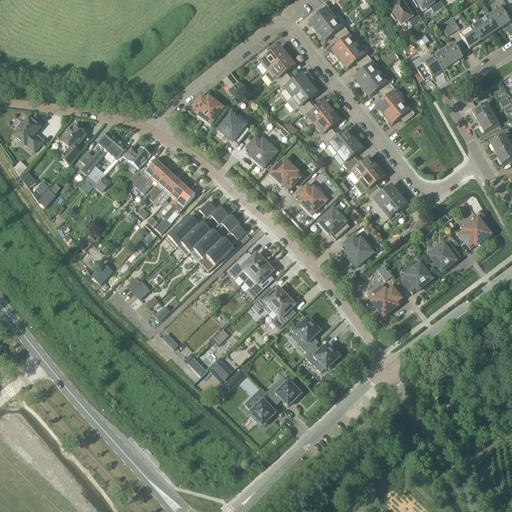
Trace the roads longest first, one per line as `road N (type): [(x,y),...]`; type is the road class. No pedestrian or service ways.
road 1 (residential): [(479,161),(438,190),(416,186),(281,20),(144,129)]
road 2 (unclassified): [(386,367),(293,251),(196,160),(144,129)]
road 3 (secondary): [(177,511),(0,308)]
road 4 (tertiary): [(241,511),(386,367)]
road 5 (unclassified): [(478,511),(386,367)]
road 6 (tertiary): [(386,367),(511,269)]
road 7 (residential): [(479,161),(442,95),(511,49)]
road 8 (unclassified): [(144,129),(102,115),(0,103)]
